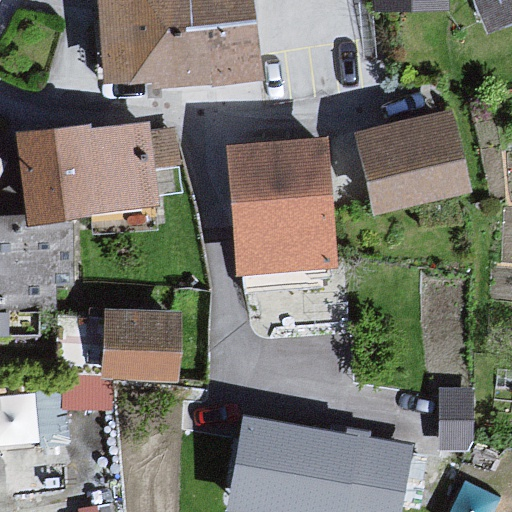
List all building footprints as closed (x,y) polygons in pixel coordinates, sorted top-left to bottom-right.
[(264,84),(256,0),(108,0),(115,84),(264,84)] [(511,0),(483,0),(495,36),(511,31),(511,0)] [(464,113),(359,135),(381,228),(476,193),(464,113)] [(159,123),(24,142),(34,224),(78,225),(160,208),(159,123)] [(337,144),(242,146),(247,286),(338,281),(337,144)] [(78,225),(0,226),(0,321),(60,318),(62,294),(79,294),(78,225)] [(191,320),(111,312),(107,385),(189,390),(191,320)] [(245,421),(224,511),(403,511),(413,453),(245,421)]
